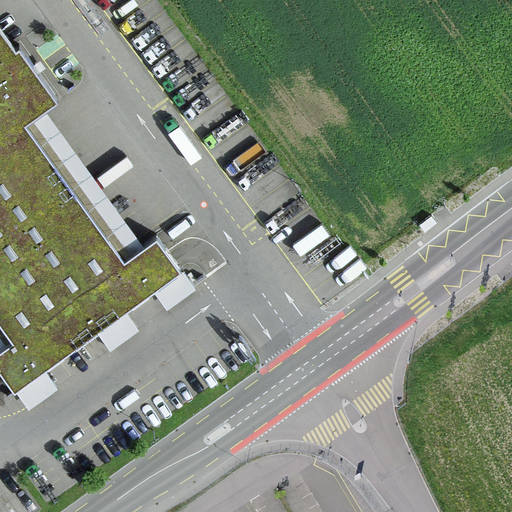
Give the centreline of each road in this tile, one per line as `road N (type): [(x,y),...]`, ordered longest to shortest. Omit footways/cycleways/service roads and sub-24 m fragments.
road 1 (secondary): [(312,364),(104,511)]
road 2 (secondary): [(511,210),(312,364)]
road 3 (unclassified): [(412,511),(312,364)]
